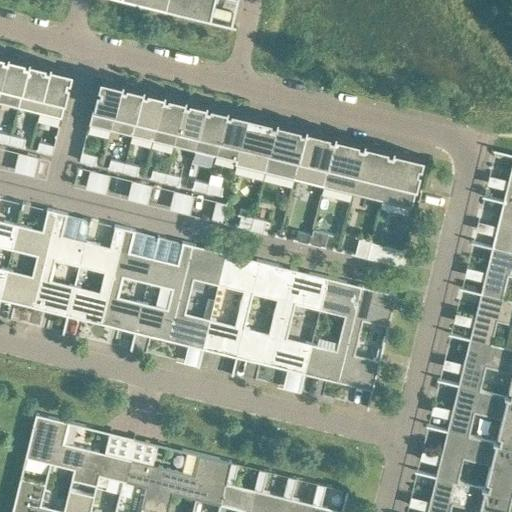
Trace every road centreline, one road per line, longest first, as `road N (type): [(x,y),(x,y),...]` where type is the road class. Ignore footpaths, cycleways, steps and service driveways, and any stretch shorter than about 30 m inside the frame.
road 1 (residential): [(401,440),(469,149),(232,85)]
road 2 (residential): [(0,343),(401,440)]
road 3 (residential): [(232,85),(92,50)]
road 4 (unclassified): [(92,50),(58,188)]
